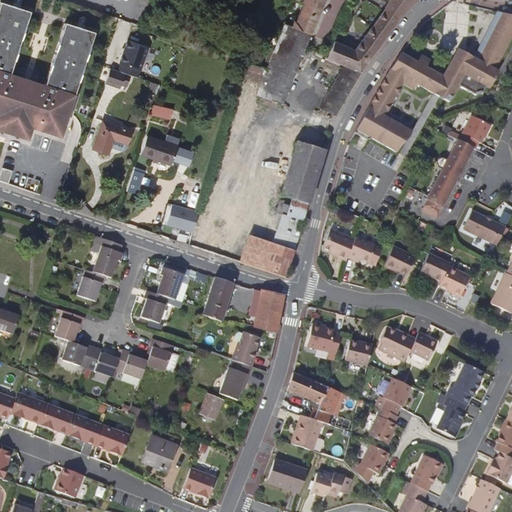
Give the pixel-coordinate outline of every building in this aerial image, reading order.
[(325,0),(302,0),(301,3),(303,5),(292,27),(284,24),(279,36),(306,46),(310,34),(311,35),(325,0)] [(418,0),(388,0),(383,10),(355,49),(334,41),(327,58),(327,59),(343,66),(360,72),(371,58),(395,25),(398,20),(403,15),(418,0)] [(94,33),(82,29),(77,28),(65,24),(44,86),(10,75),(30,12),(19,9),(13,7),(0,2),(0,130),(27,140),(31,128),(60,137),(94,33)] [(363,116),(354,132),(368,139),(373,138),(397,152),(399,149),(409,137),(412,131),(385,116),(403,83),(414,90),(418,84),(433,94),(439,97),(449,102),(458,85),(476,95),(481,94),(485,87),(489,89),(497,74),(498,72),(495,70),(497,65),(511,35),(511,15),(501,13),(497,12),(474,58),(469,55),(466,61),(455,55),(443,76),(427,67),(430,60),(422,55),(418,62),(402,53),(371,101),(368,107),(363,116)] [(265,70),(239,60),(237,73),(261,82),(259,86),(251,84),(246,96),(254,99),(256,93),(283,103),(306,46),(279,36),(265,70)] [(138,77),(146,53),(125,45),(122,54),(117,69),(138,77)] [(458,49),(455,55),(466,61),(469,55),(458,49)] [(335,116),(360,72),(343,66),(318,108),(335,116)] [(108,74),(104,87),(124,93),(125,92),(128,81),(108,74)] [(133,83),(128,81),(125,92),(129,94),(133,83)] [(124,93),(104,87),(102,94),(121,101),(124,93)] [(439,97),(433,94),(412,131),(409,137),(400,153),(406,156),(434,107),(435,103),(439,97)] [(168,123),(172,113),(154,107),(151,118),(168,123)] [(480,144),(488,127),(471,117),(460,137),(458,141),(473,149),(474,149),(477,143),(480,144)] [(127,145),(132,131),(102,120),(92,148),(108,154),(113,140),(127,145)] [(450,132),(448,136),(456,140),(458,141),(460,137),(450,132)] [(169,164),(179,139),(166,135),(164,141),(147,135),(141,154),(169,164)] [(473,149),(456,140),(445,160),(440,158),(436,159),(434,164),(435,169),(433,173),(437,175),(425,199),(425,200),(420,211),(437,219),(473,149)] [(308,202),(324,152),(321,152),(297,144),(295,144),(280,194),(291,197),(289,206),(282,205),(280,212),(286,214),(285,216),(282,215),(271,243),(200,219),(191,246),(285,278),(298,238),(303,221),(308,202)] [(188,162),(192,150),(177,146),(174,158),(188,162)] [(128,190),(138,193),(145,169),(134,166),(128,190)] [(0,174),(0,182),(7,185),(9,180),(2,178),(3,174),(10,176),(12,172),(2,169),(0,174)] [(189,243),(197,216),(171,209),(163,235),(189,243)] [(499,220),(506,224),(511,213),(504,210),(499,220)] [(497,245),(503,233),(505,227),(472,211),(464,229),(497,245)] [(50,238),(53,231),(45,228),(42,236),(50,238)] [(355,239),(331,228),(323,247),(331,250),(336,253),(335,255),(347,260),(348,255),(355,239)] [(356,236),(355,239),(348,255),(347,256),(355,259),(356,256),(369,262),(376,245),(356,236)] [(91,272),(107,277),(111,279),(111,278),(117,261),(120,261),(123,254),(120,253),(123,246),(97,237),(92,250),(98,252),(91,272)] [(429,254),(420,272),(441,281),(449,265),(450,264),(454,255),(433,245),(429,254)] [(407,275),(415,257),(394,246),(385,267),(394,271),(395,269),(407,275)] [(441,281),(440,284),(452,290),(452,292),(460,296),(470,276),(449,265),(441,281)] [(168,298),(175,301),(184,275),(162,267),(159,275),(162,276),(156,294),(168,298)] [(91,272),(85,270),(76,296),(95,302),(102,283),(104,284),(107,277),(91,272)] [(511,275),(508,273),(507,273),(499,290),(500,291),(494,304),(511,312),(511,275)] [(201,315),(221,322),(233,285),(214,278),(201,315)] [(254,289),(253,290),(248,316),(254,318),(259,291),(254,289)] [(146,290),(146,291),(143,299),(145,300),(140,317),(159,324),(168,298),(156,294),(146,290)] [(284,296),(260,290),(259,291),(254,318),(252,327),(277,333),(284,296)] [(0,330),(12,335),(19,316),(1,309),(0,309),(0,330)] [(82,325),(84,319),(62,312),(53,337),(67,341),(72,343),(79,324),(82,325)] [(334,332),(321,328),(322,326),(313,324),(306,347),(335,355),(340,335),(333,333),(334,332)] [(400,334),(387,328),(382,339),(383,340),(379,350),(404,362),(405,361),(410,352),(414,341),(408,339),(409,337),(401,332),(400,334)] [(231,360),(233,360),(252,367),(256,355),(254,354),(260,339),(242,332),(238,344),(237,344),(231,360)] [(414,341),(410,352),(429,361),(437,344),(425,338),(425,336),(419,333),(416,339),(414,341)] [(152,347),(147,361),(145,366),(164,372),(165,370),(172,373),(178,356),(170,353),(173,346),(151,338),(149,346),(152,347)] [(373,345),(350,339),(345,358),(368,364),(373,345)] [(87,348),(72,343),(67,341),(61,360),(87,369),(94,348),(88,345),(87,348)] [(101,350),(94,348),(87,369),(111,378),(114,371),(118,359),(100,352),(101,350)] [(129,352),(121,350),(118,359),(114,371),(140,380),(145,366),(147,361),(128,355),(129,352)] [(252,367),(233,360),(230,369),(227,368),(218,393),(237,400),(242,389),(244,383),(246,383),(252,367)] [(485,372),(466,363),(455,387),(451,386),(447,395),(448,396),(467,405),(471,397),(472,397),(476,390),(475,389),(478,383),(479,384),(485,372)] [(327,388),(292,373),(286,391),(307,399),(319,404),(317,411),(312,409),(311,413),(309,419),(321,423),(329,426),(336,402),(338,402),(341,394),(330,390),(327,388)] [(396,415),(401,405),(403,406),(407,399),(406,399),(412,386),(396,378),(393,377),(384,396),(379,407),(382,408),(396,415)] [(18,394),(16,393),(13,400),(8,413),(11,414),(18,394)] [(44,404),(18,394),(11,414),(36,424),(44,404)] [(0,417),(6,420),(8,413),(13,400),(0,395),(0,417)] [(213,421),(222,401),(207,395),(198,414),(213,421)] [(454,436),(462,421),(465,414),(464,413),(467,405),(448,396),(445,403),(444,405),(447,406),(437,428),(454,436)] [(319,404),(307,399),(307,407),(312,409),(317,411),(319,404)] [(46,405),(44,404),(36,424),(39,425),(46,405)] [(72,415),(46,405),(39,425),(64,435),(72,415)] [(396,415),(382,408),(369,435),(387,444),(396,426),(394,424),(398,416),(396,415)] [(74,416),(72,415),(64,435),(67,436),(74,416)] [(100,426),(74,416),(67,436),(93,446),(100,426)] [(321,423),(309,419),(300,416),(290,444),(311,451),(321,423)] [(496,450),(499,451),(511,457),(511,420),(509,419),(498,441),(500,442),(496,450)] [(183,430),(186,425),(180,422),(178,427),(183,430)] [(102,426),(100,426),(93,446),(95,446),(102,426)] [(128,436),(102,426),(95,446),(120,456),(128,436)] [(167,461),(174,445),(151,437),(141,461),(166,472),(170,462),(167,461)] [(176,446),(174,445),(167,461),(170,462),(176,446)] [(389,453),(372,445),(361,465),(359,464),(354,473),(367,486),(374,472),(379,474),(389,453)] [(0,451),(0,480),(2,481),(9,454),(0,451)] [(511,457),(499,451),(497,458),(496,458),(494,463),(491,462),(486,472),(507,482),(511,473),(511,471),(511,457)] [(411,483),(427,491),(430,485),(432,485),(442,464),(425,456),(411,483)] [(299,495),(307,470),(274,459),(267,480),(279,484),(279,488),(299,495)] [(82,476),(62,469),(54,491),(73,498),(82,476)] [(215,479),(189,469),(182,489),(207,499),(215,479)] [(322,498),(323,495),(324,492),(337,497),(338,492),(346,495),(351,480),(343,478),(343,476),(334,473),(332,478),(317,473),(310,493),(322,498)] [(467,508),(468,509),(473,511),(488,511),(499,488),(482,480),(471,501),(470,501),(467,508)] [(411,483),(408,482),(402,495),(406,497),(399,511),(422,511),(425,507),(421,504),(427,491),(411,483)]
